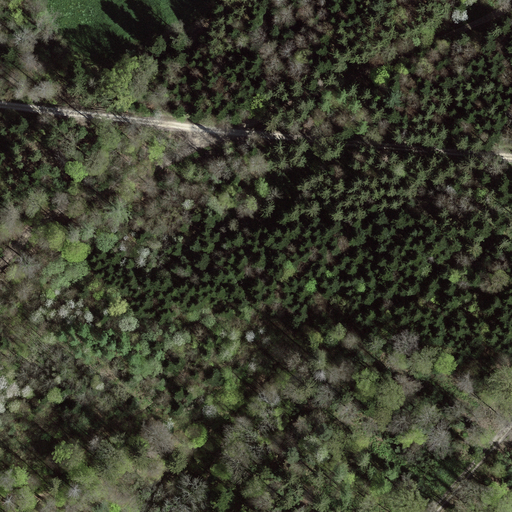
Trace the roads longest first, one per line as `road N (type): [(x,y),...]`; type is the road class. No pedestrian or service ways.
road 1 (track): [(221,134),(505,0)]
road 2 (track): [(511,159),(221,134)]
road 3 (track): [(0,260),(113,187),(221,134)]
road 4 (track): [(0,108),(221,134)]
